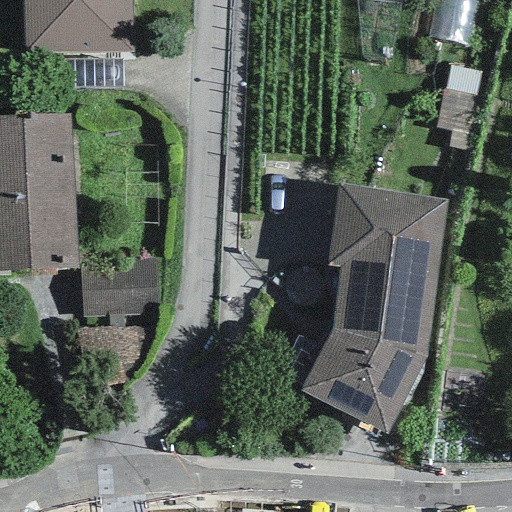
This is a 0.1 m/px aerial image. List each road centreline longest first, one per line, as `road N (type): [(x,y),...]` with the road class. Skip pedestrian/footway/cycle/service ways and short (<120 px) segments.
road 1 (residential): [(112,501),(194,306),(207,0)]
road 2 (residential): [(112,501),(213,497),(425,511)]
